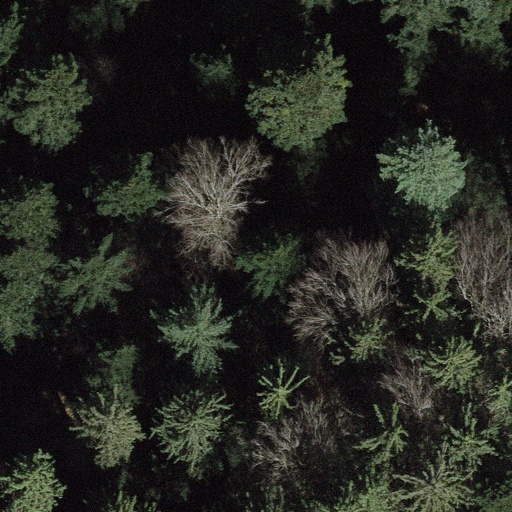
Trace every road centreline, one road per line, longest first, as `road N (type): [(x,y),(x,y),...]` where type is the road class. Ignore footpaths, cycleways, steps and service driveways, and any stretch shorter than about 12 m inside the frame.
road 1 (track): [(0,277),(44,283),(403,266),(511,272)]
road 2 (track): [(115,0),(313,71),(392,124),(511,233)]
